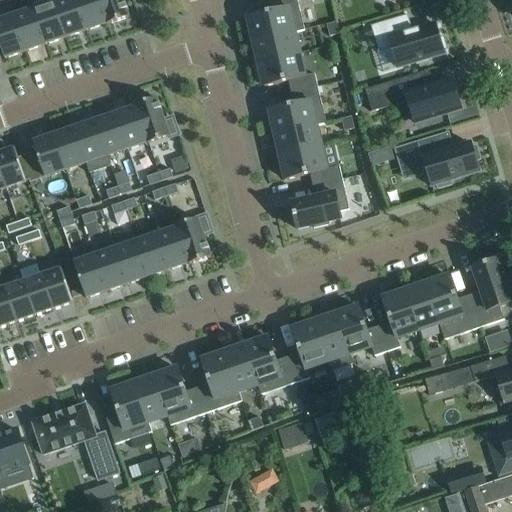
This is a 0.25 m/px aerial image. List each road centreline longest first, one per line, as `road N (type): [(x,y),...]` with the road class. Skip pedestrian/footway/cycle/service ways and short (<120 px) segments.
road 1 (residential): [(0,400),(29,379),(266,295)]
road 2 (residential): [(266,295),(511,210)]
road 3 (residential): [(266,295),(209,45)]
road 4 (residential): [(209,45),(0,116)]
